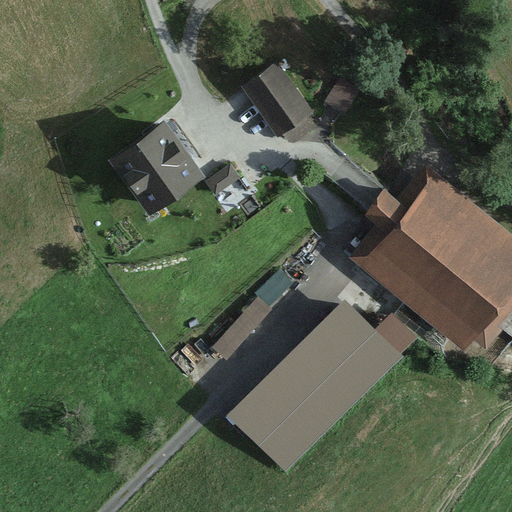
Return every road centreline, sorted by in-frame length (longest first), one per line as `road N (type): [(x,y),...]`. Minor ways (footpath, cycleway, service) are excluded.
road 1 (track): [(107,511),(307,293),(410,135)]
road 2 (track): [(151,0),(184,77),(227,135),(284,161),(349,219)]
road 3 (track): [(410,135),(407,100),(355,52),(328,0)]
road 4 (track): [(511,204),(410,135)]
